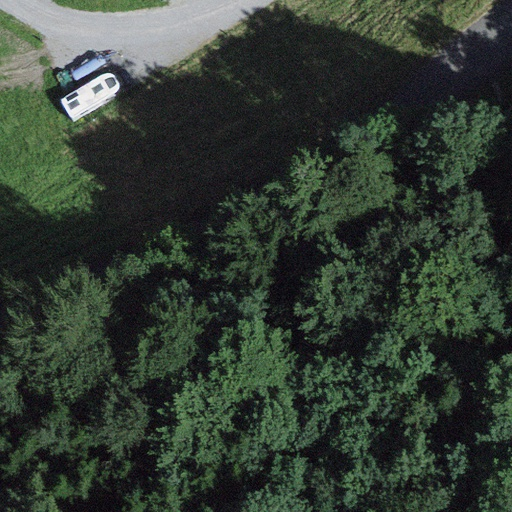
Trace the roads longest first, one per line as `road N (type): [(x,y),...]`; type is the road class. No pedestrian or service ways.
road 1 (residential): [(511,26),(380,135),(113,312),(0,355)]
road 2 (track): [(0,5),(102,43),(206,20),(240,0)]
